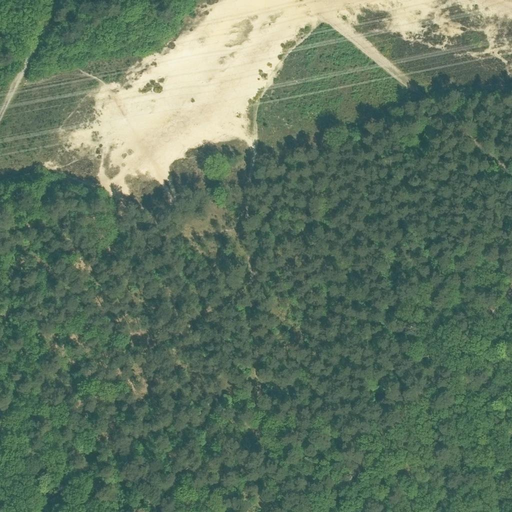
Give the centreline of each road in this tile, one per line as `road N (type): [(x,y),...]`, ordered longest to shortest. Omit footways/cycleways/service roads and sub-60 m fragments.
road 1 (track): [(511,290),(345,485)]
road 2 (track): [(511,174),(321,8)]
